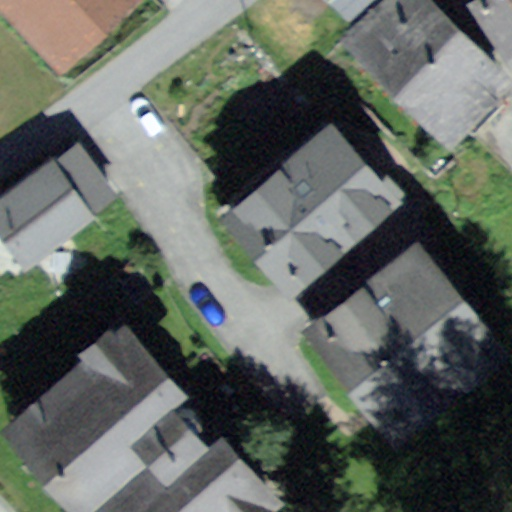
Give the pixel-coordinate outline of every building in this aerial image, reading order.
[(0,0),(0,20),(44,70),(122,0),(0,0)] [(363,0),(331,0),(344,16),(363,0)] [(506,88),(419,0),(396,0),(351,45),(449,144),(506,88)] [(511,47),(511,0),(475,0),(510,50),(511,47)] [(409,192),(329,98),(209,201),(288,294),(409,192)] [(109,204),(74,151),(0,200),(0,219),(9,233),(27,259),(109,204)] [(412,236),(313,313),(395,418),(494,342),(412,236)] [(172,383),(117,329),(6,440),(78,511),(228,511),(265,476),(172,383)]
